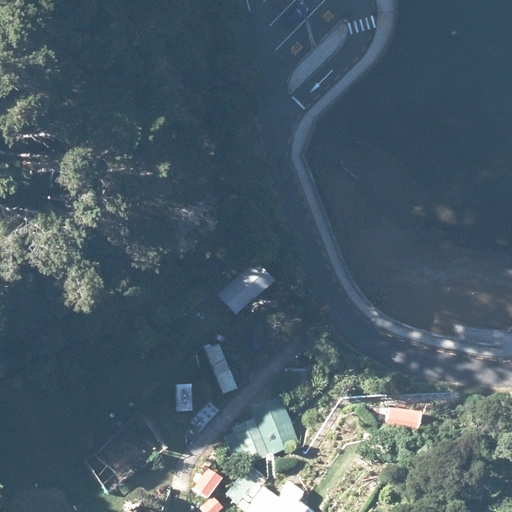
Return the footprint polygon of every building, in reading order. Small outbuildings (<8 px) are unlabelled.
[(218,297),(239,317),(280,274),(259,254),(218,297)] [(203,351),(221,397),(236,391),(218,346),(203,351)] [(194,411),(195,382),(175,382),(175,410),(194,411)] [(234,428),(248,464),(297,444),(279,399),(249,411),(253,421),(234,428)] [(243,511),(259,486),(262,481),(238,464),(218,494),(243,511)] [(207,469),(192,490),(207,500),(221,479),(207,469)] [(277,497),(259,486),(243,511),(242,511),(306,511),(297,506),(305,494),(287,482),(277,497)]
